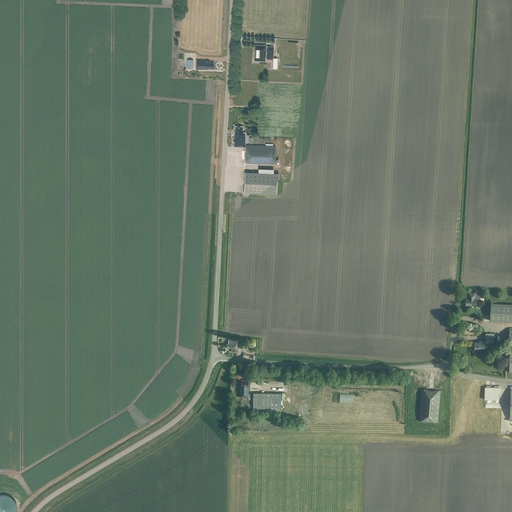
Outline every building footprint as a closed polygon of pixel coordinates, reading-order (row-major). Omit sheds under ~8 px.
[(255,46),(254,60),(264,61),(265,46),(255,46)] [(207,68),(213,69),(213,63),(209,63),(209,61),(196,60),(195,69),(204,70),(204,69),(207,69),(207,68)] [(244,147),(244,163),(244,164),(251,165),(251,163),(275,164),(275,146),(245,145),(245,133),(242,132),(242,126),(235,126),(234,134),(234,138),(233,138),(233,146),(244,147)] [(244,172),(243,193),(277,194),(278,173),(244,172)] [(474,292),(474,293),(469,293),(468,298),(466,298),(466,301),(464,303),(466,304),(466,305),(467,306),(469,307),(470,306),(476,306),(477,298),(480,299),(480,292),(474,292)] [(490,321),(511,321),(511,304),(491,303),(490,321)] [(493,337),(486,337),(486,341),(481,341),(481,343),(474,343),(474,351),(487,351),(487,347),(493,347),(493,337)] [(228,344),(227,343),(226,348),(232,348),(232,352),(239,352),(239,347),(248,348),(248,341),(228,340),(228,344)] [(249,387),(249,380),(241,380),(241,389),(240,389),(240,397),(248,397),(248,394),(249,387)] [(499,400),(499,387),(484,387),(484,400),(499,400)] [(419,420),(438,422),(440,391),(421,389),(419,420)] [(253,394),(248,394),(248,397),(248,399),(253,400),(253,411),(280,411),(281,393),(253,393),(253,394)] [(7,495),(6,495),(5,495),(3,495),(2,496),(1,496),(0,496),(0,511),(17,511),(18,511),(18,509),(18,508),(18,506),(18,505),(17,504),(17,503),(17,502),(16,502),(15,500),(14,499),(13,498),(12,497),(11,497),(10,496),(8,495),(7,495)]
